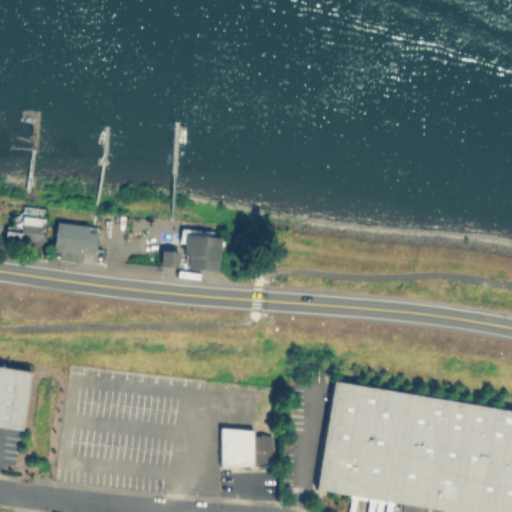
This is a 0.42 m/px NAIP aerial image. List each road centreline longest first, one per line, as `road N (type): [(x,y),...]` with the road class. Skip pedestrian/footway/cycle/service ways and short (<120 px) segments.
road 1 (secondary): [(0,271),(256,299)]
road 2 (secondary): [(256,299),(511,327)]
road 3 (residential): [(0,489),(192,511)]
